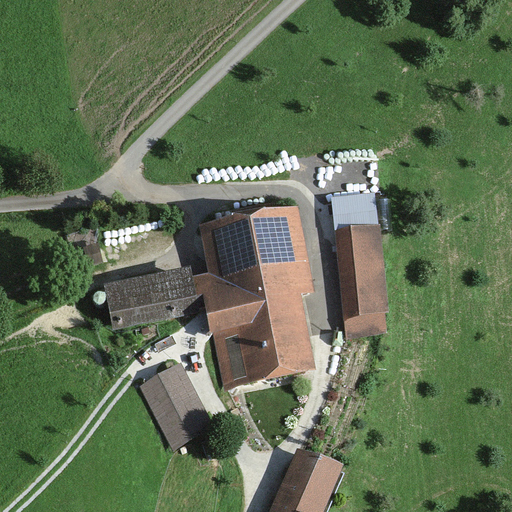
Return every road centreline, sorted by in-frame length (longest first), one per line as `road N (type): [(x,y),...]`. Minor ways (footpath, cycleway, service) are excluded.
road 1 (track): [(254,511),(313,402),(325,340),(310,222),(300,198),(275,189)]
road 2 (track): [(116,195),(145,142),(295,0)]
road 3 (track): [(12,511),(129,377)]
road 4 (track): [(116,195),(275,189)]
